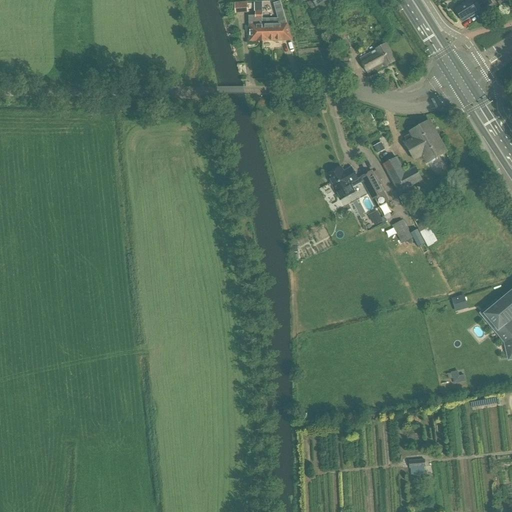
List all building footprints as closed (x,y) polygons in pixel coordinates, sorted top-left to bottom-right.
[(456,9),(456,10),(456,12),(458,14),(459,14),(463,21),(478,12),(476,10),(481,8),(482,10),(492,3),(490,0),(482,0),(473,6),(470,0),(456,9)] [(237,13),(248,12),(248,2),(236,3),(237,13)] [(290,38),(281,2),(274,4),(278,19),(263,20),(262,20),(263,41),(282,41),(282,38),(290,38)] [(251,26),(251,41),(263,41),(262,20),(263,20),(263,4),(256,4),(256,10),(257,10),(257,19),(256,19),(256,26),(251,26)] [(386,45),(360,59),(369,75),(395,61),(386,45)] [(348,58),(333,61),(337,81),(352,78),(348,58)] [(429,124),(413,133),(405,137),(408,144),(412,151),(437,137),(429,124)] [(424,153),(428,160),(445,151),(437,137),(412,151),(416,157),(424,153)] [(392,180),(404,173),(396,158),(383,165),(392,180)] [(341,167),(327,174),(340,200),(354,193),(352,188),(364,182),(362,176),(357,178),(352,168),(344,172),(341,167)] [(404,173),(392,180),(420,232),(425,229),(408,197),(412,195),(408,187),(422,180),(415,167),(404,173)] [(373,170),(362,176),(364,182),(370,193),(378,208),(389,202),(381,187),(373,170)] [(404,220),(393,226),(402,243),(413,238),(404,220)] [(511,292),(486,314),(507,339),(510,359),(511,358),(511,321),(511,320),(511,318),(511,292)] [(466,297),(453,301),(454,308),(468,304),(466,297)] [(417,455),(409,456),(410,468),(425,467),(425,460),(418,461),(417,455)]
